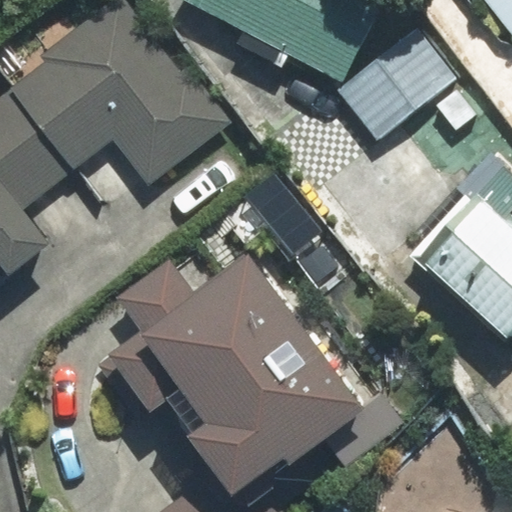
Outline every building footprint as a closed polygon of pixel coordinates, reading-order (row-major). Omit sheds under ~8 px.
[(315,0),(157,0),(157,3),(329,87),(361,22),(315,0)] [(511,0),(474,0),(507,41),(511,37),(511,0)] [(223,127),(184,80),(121,1),(0,98),(0,207),(11,220),(106,143),(144,190),(223,127)] [(456,85),(410,30),(330,98),(375,152),(456,85)] [(493,357),(510,338),(511,339),(511,235),(465,193),(413,250),(396,269),(493,357)] [(0,284),(38,254),(11,220),(0,207),(0,284)] [(247,511),(233,493),(264,471),(270,479),(345,425),(229,266),(98,361),(142,421),(158,410),(183,445),(168,457),(191,489),(159,511),(247,511)]
